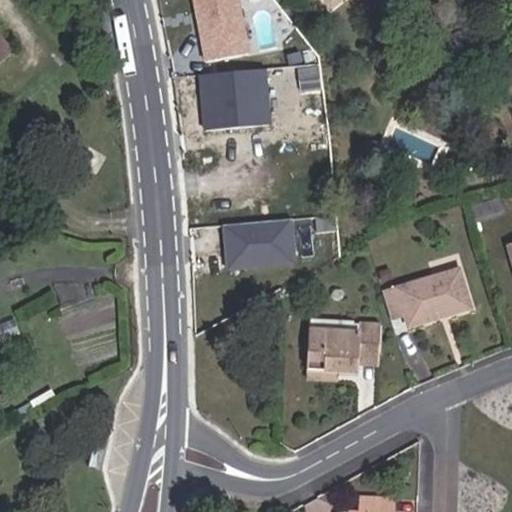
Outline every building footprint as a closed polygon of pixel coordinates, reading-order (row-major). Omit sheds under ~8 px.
[(243,0),(194,0),(200,59),(248,54),(243,0)] [(321,0),(330,11),(343,0),(321,0)] [(449,22),(442,4),(428,10),(436,27),(449,22)] [(269,68),(198,72),(201,127),(272,123),(269,68)] [(297,261),(292,216),(223,224),(228,270),(297,261)] [(460,269),(383,291),(391,318),(406,314),(409,325),(471,306),(460,269)] [(308,369),(340,371),(359,372),(359,363),(380,364),(382,324),(359,323),(358,331),(310,329),(308,369)] [(340,380),(340,371),(308,369),(307,379),(340,380)] [(392,511),(393,498),(361,497),(360,511),(351,511),(350,511),(392,511)]
